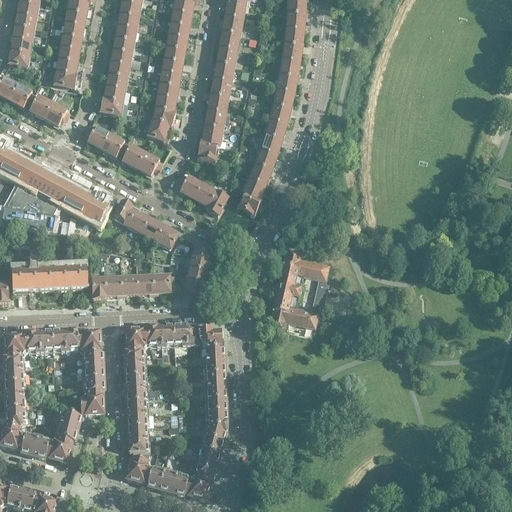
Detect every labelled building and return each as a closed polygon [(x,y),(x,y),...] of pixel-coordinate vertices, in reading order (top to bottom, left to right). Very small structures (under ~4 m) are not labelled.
[(37,10),(38,0),(21,0),(20,6),(37,10)] [(139,10),(141,0),(123,0),(122,7),(139,10)] [(305,14),(305,3),(287,2),(287,3),(289,3),(289,11),(288,18),(306,19),(306,14),(305,14)] [(86,19),(88,7),(88,6),(71,3),(69,16),(86,19)] [(191,19),(193,11),(193,7),(177,4),(174,16),(191,19)] [(241,23),(244,8),(227,4),(226,9),(228,9),(225,20),(241,23)] [(35,22),(37,10),(20,6),(18,19),(35,22)] [(137,22),(139,10),(122,7),(120,19),(137,22)] [(83,31),(85,23),(86,19),(69,16),(66,28),(83,31)] [(189,31),(191,19),(174,16),(172,28),(189,31)] [(303,35),(304,23),(305,23),(306,19),(288,18),(288,25),(287,32),(285,32),(285,33),(303,35)] [(33,34),(35,22),(18,19),(16,31),(33,34)] [(135,34),(137,22),(120,19),(118,31),(135,34)] [(238,39),(241,23),(225,20),(223,32),(222,31),(221,36),(238,39)] [(81,43),(83,31),(66,28),(64,40),(81,43)] [(187,43),(188,35),(189,31),(172,28),(170,40),(187,43)] [(30,46),(33,34),(16,31),(13,43),(30,46)] [(133,46),(135,34),(118,31),(116,43),(133,46)] [(302,46),(303,35),(285,33),(285,34),(287,34),(286,42),(286,49),(303,51),(303,46),(302,46)] [(236,55),(238,39),(221,36),(220,41),(222,41),(220,52),(236,55)] [(79,55),(80,47),(81,43),(64,40),(62,52),(79,55)] [(184,56),(187,43),(170,40),(168,52),(184,56)] [(28,58),(30,46),(13,43),(11,55),(28,58)] [(130,58),(133,46),(116,43),(113,55),(130,58)] [(299,66),(301,55),(302,55),(303,51),(286,49),(285,56),(284,63),(282,62),(281,64),(299,66)] [(77,67),(79,55),(62,52),(60,64),(77,67)] [(182,68),(184,56),(168,52),(165,65),(182,68)] [(233,71),(236,55),(220,52),(218,63),(216,63),(215,67),(233,71)] [(26,71),(28,58),(11,55),(9,67),(26,71)] [(128,70),(130,58),(113,55),(111,67),(128,70)] [(74,79),(76,71),(77,67),(60,64),(57,76),(74,80),(74,79)] [(297,78),(299,66),(281,64),(281,65),(283,65),(282,72),(281,79),(298,82),(299,78),(297,78)] [(180,80),(182,72),(182,68),(165,65),(163,77),(180,80)] [(126,82),(128,70),(111,67),(109,79),(126,82)] [(230,86),(233,71),(215,67),(215,72),(216,72),(214,83),(230,86)] [(74,92),(77,80),(77,79),(74,79),(74,80),(57,76),(55,89),(74,92)] [(178,92),(180,80),(163,77),(161,89),(178,92)] [(0,98),(9,103),(17,89),(3,82),(3,81),(0,79),(0,98)] [(124,94),(126,82),(109,79),(107,91),(124,94)] [(293,98),(296,87),(297,87),(298,82),(281,79),(279,90),(278,93),(276,93),(276,94),(293,98)] [(227,102),(230,86),(214,83),(212,94),(211,94),(210,99),(227,102)] [(31,104),(34,98),(31,96),(31,97),(17,89),(9,103),(20,109),(19,110),(23,113),(24,112),(23,112),(28,103),(31,104)] [(176,104),(177,96),(178,92),(161,89),(159,101),(176,104)] [(121,107),(124,94),(107,91),(105,103),(121,107)] [(291,109),(293,98),(276,94),(276,95),(278,96),(277,99),(276,104),(274,110),(291,114),(292,109),(291,109)] [(44,122),(51,108),(37,101),(38,100),(34,98),(31,104),(34,106),(29,115),(33,118),(34,117),(44,122)] [(224,118),(227,102),(210,99),(209,103),(210,104),(208,115),(224,118)] [(173,116),(176,104),(159,101),(156,113),(173,116)] [(119,119),(121,107),(105,103),(103,103),(103,102),(102,102),(100,116),(101,115),(119,119)] [(67,122),(70,118),(70,117),(66,115),(65,116),(51,108),(44,122),(54,128),(54,129),(58,131),(58,130),(64,120),(67,122)] [(286,129),(289,118),(290,118),(291,114),(274,110),(272,118),(271,123),(269,123),(268,124),(286,129)] [(171,130),(176,117),(173,116),(156,113),(155,120),(154,124),(169,130),(171,130)] [(221,134),(224,118),(208,115),(206,126),(205,126),(204,130),(221,134)] [(165,140),(168,132),(169,130),(154,124),(149,140),(163,145),(162,149),(166,151),(168,146),(165,145),(166,140),(165,140)] [(283,140),(286,129),(268,124),(268,125),(270,126),(268,133),(266,140),(282,145),(284,140),(283,140)] [(102,153),(109,139),(95,131),(96,131),(91,128),(89,134),(92,136),(87,146),(86,146),(90,149),(91,147),(102,153)] [(218,149),(221,134),(204,130),(203,135),(204,135),(202,146),(200,145),(200,146),(219,150),(219,149),(218,149)] [(124,154),(127,148),(124,146),(123,147),(109,139),(102,153),(112,159),(111,160),(116,162),(116,161),(121,152),(124,154)] [(276,160),(280,149),(281,149),(282,145),(266,140),(264,146),(262,153),(260,153),(259,154),(276,160)] [(91,201),(54,181),(55,180),(54,178),(49,176),(48,176),(47,177),(10,157),(13,152),(14,151),(1,145),(1,144),(0,144),(0,176),(20,187),(26,190),(48,202),(60,208),(99,229),(106,217),(110,209),(112,204),(107,201),(107,200),(106,201),(94,194),(93,195),(94,196),(91,201)] [(214,165),(217,150),(219,151),(219,150),(200,146),(197,162),(214,165)] [(137,172),(144,158),(130,150),(127,148),(124,154),(127,156),(122,165),(121,165),(125,167),(126,166),(137,172)] [(272,170),(276,160),(259,154),(259,155),(261,155),(259,161),(256,169),(272,175),(274,171),(272,170)] [(160,172),(163,167),(158,165),(144,158),(137,172),(147,178),(146,179),(151,181),(151,180),(156,170),(160,172)] [(265,189),(269,179),(270,179),(272,175),(256,169),(253,176),(251,182),(249,181),(248,183),(265,189)] [(194,203),(201,189),(188,181),(184,178),(181,183),(185,185),(179,196),(183,198),(184,197),(194,203)] [(261,200),(265,189),(248,183),(248,184),(250,184),(244,197),(243,197),(243,198),(260,205),(260,204),(262,201),(261,200)] [(26,190),(20,187),(7,213),(3,212),(1,228),(53,237),(55,222),(53,221),(60,208),(48,202),(45,209),(22,197),(26,190)] [(208,212),(217,195),(216,194),(215,196),(201,189),(194,203),(204,208),(203,209),(207,211),(208,212)] [(218,220),(228,201),(217,195),(208,212),(207,211),(206,214),(218,220)] [(254,220),(261,205),(260,204),(260,205),(243,198),(245,199),(238,213),(254,220)] [(127,230),(136,214),(137,213),(122,205),(118,213),(114,221),(127,227),(126,229),(127,230)] [(106,217),(114,221),(118,213),(110,209),(106,217)] [(142,237),(150,222),(139,217),(140,216),(136,214),(127,230),(127,231),(128,231),(129,230),(142,237)] [(155,246),(164,229),(160,227),(160,228),(150,222),(142,237),(155,244),(154,245),(155,246)] [(170,252),(178,238),(168,232),(168,231),(164,229),(155,246),(156,247),(157,245),(170,252)] [(210,263),(213,251),(195,247),(194,250),(196,250),(193,259),(210,263)] [(296,314),(304,279),(320,283),(325,284),(328,271),(299,265),(301,255),(288,252),(280,289),(281,291),(280,294),(278,295),(270,331),(283,334),(285,325),(314,331),(317,319),(312,318),(296,314)] [(11,267),(11,259),(3,259),(3,267),(11,267)] [(208,275),(210,263),(193,259),(191,271),(208,275)] [(88,292),(86,266),(38,268),(37,262),(29,262),(30,268),(11,269),(12,297),(39,296),(39,294),(88,292)] [(205,287),(208,275),(191,271),(188,284),(205,287)] [(154,298),(153,279),(152,279),(152,281),(137,282),(138,298),(149,297),(149,298),(154,298)] [(174,289),(174,281),(174,280),(154,281),(154,279),(153,279),(154,298),(158,298),(158,297),(170,296),(170,289),(174,289)] [(122,300),(121,280),(120,280),(120,282),(105,283),(105,299),(106,299),(117,299),(117,300),(122,300)] [(138,298),(137,282),(122,282),(122,280),(121,280),(122,300),(126,299),(126,298),(138,298)] [(105,299),(105,283),(91,284),(92,300),(93,300),(93,303),(106,303),(106,302),(106,299),(105,299)] [(320,283),(312,318),(317,319),(321,320),(329,285),(325,284),(320,283)] [(202,300),(205,287),(188,284),(186,293),(185,293),(184,296),(202,300)] [(186,350),(186,330),(186,329),(173,330),(174,348),(182,348),(182,350),(186,350)] [(162,351),(161,330),(147,331),(148,334),(148,347),(148,349),(157,349),(157,351),(162,351)] [(174,348),(173,330),(161,330),(162,351),(166,351),(166,349),(174,348)] [(199,347),(199,344),(199,335),(199,332),(190,330),(186,330),(186,350),(197,350),(197,347),(199,347)] [(148,347),(148,334),(144,334),(144,333),(125,334),(126,352),(127,352),(128,355),(140,355),(140,353),(143,353),(146,349),(146,347),(148,347)] [(222,352),(221,343),(223,343),(222,341),(223,340),(223,338),(222,337),(221,337),(212,337),(212,335),(210,335),(210,334),(206,333),(202,335),(199,335),(199,344),(201,344),(201,347),(205,352),(207,351),(208,353),(224,353),(224,352),(222,352)] [(65,356),(64,334),(52,335),(53,354),(61,353),(61,356),(65,356)] [(78,350),(78,337),(77,334),(64,334),(65,356),(70,355),(70,353),(78,353),(78,350)] [(53,354),(52,335),(39,336),(40,357),(44,357),(44,354),(53,354)] [(100,353),(100,335),(81,336),(81,337),(78,337),(78,350),(80,349),(80,353),(83,356),(86,355),(86,357),(100,357),(99,353),(100,353)] [(40,357),(39,336),(26,336),(26,339),(27,352),(27,355),(35,355),(35,357),(40,357)] [(27,352),(26,339),(23,339),(23,338),(4,339),(5,358),(6,358),(6,361),(20,361),(20,359),(22,359),(25,355),(25,352),(27,352)] [(224,353),(208,353),(205,354),(205,360),(203,361),(203,365),(224,364),(224,353)] [(144,363),(144,357),(143,355),(140,355),(128,355),(128,356),(124,356),(125,369),(146,368),(146,363),(144,363)] [(103,357),(100,357),(86,357),(83,358),(84,366),(81,366),(81,370),(103,369),(103,357)] [(22,369),(22,361),(20,361),(6,361),(3,361),(4,374),(25,373),(25,369),(22,369)] [(225,377),(224,364),(203,365),(203,370),(206,370),(206,378),(225,377)] [(144,381),(144,372),(146,372),(146,368),(125,369),(126,382),(144,381)] [(104,382),(103,373),(103,369),(81,370),(82,375),(84,375),(84,383),(104,382)] [(23,387),(23,378),(25,378),(25,373),(4,374),(5,387),(23,387)] [(225,390),(225,377),(206,378),(207,386),(204,386),(204,391),(225,390)] [(144,389),(144,381),(126,382),(126,394),(147,393),(147,389),(144,389)] [(104,395),(104,382),(84,383),(82,383),(82,388),(85,388),(85,396),(88,396),(101,395),(104,395)] [(24,396),(23,387),(5,387),(5,401),(26,400),(26,396),(24,396)] [(226,403),(225,390),(204,391),(204,396),(207,396),(207,404),(226,403)] [(145,406),(145,397),(148,397),(147,393),(126,394),(127,407),(145,406)] [(103,417),(103,399),(101,399),(101,395),(88,396),(88,398),(85,398),(82,402),(82,404),(80,405),(80,417),(85,417),(85,418),(103,417)] [(24,413),(24,404),(26,404),(26,400),(5,401),(6,414),(24,413)] [(227,416),(226,406),(226,403),(207,404),(205,404),(205,409),(208,408),(208,417),(227,416)] [(146,414),(145,406),(127,407),(127,419),(149,418),(148,414),(146,414)] [(38,412),(39,425),(48,424),(47,412),(38,412)] [(25,429),(25,418),(27,418),(27,413),(24,413),(6,414),(6,427),(18,430),(21,431),(25,429)] [(78,433),(81,421),(63,416),(61,424),(58,423),(57,428),(78,433)] [(227,425),(227,416),(208,417),(205,417),(205,423),(208,423),(209,429),(227,431),(228,427),(227,426),(227,425)] [(146,431),(146,422),(149,422),(149,418),(127,419),(128,432),(146,431)] [(24,440),(22,440),(23,437),(20,433),(17,432),(18,430),(6,427),(5,431),(4,431),(1,440),(1,441),(0,443),(0,449),(7,451),(17,453),(17,452),(21,453),(24,440)] [(75,446),(78,433),(57,428),(56,432),(58,433),(56,441),(59,442),(72,445),(75,446)] [(223,446),(226,437),(226,436),(227,435),(227,431),(209,429),(207,434),(204,433),(203,440),(205,441),(223,446)] [(147,439),(146,431),(128,432),(128,445),(150,444),(149,439),(147,439)] [(32,459),(38,439),(33,437),(33,440),(25,438),(24,440),(21,453),(20,456),(32,459)] [(45,463),(46,460),(49,447),(50,444),(42,442),(43,440),(38,439),(32,459),(45,463)] [(220,458),(223,446),(205,441),(203,448),(201,448),(199,452),(201,453),(220,458)] [(69,459),(72,449),(71,449),(72,445),(59,442),(58,444),(56,443),(52,445),(51,448),(49,447),(46,460),(49,461),(49,462),(59,464),(59,465),(67,467),(69,459)] [(147,457),(147,448),(150,448),(150,444),(128,445),(129,458),(132,457),(147,457)] [(217,470),(220,458),(201,453),(199,461),(197,460),(196,464),(217,470)] [(151,474),(149,474),(150,471),(147,466),(145,465),(145,464),(133,461),(131,465),(128,474),(127,475),(125,483),(133,485),(134,484),(144,487),(144,486),(148,487),(151,474)] [(213,483),(217,470),(196,464),(195,468),(197,469),(195,478),(198,478),(210,482),(213,483)] [(159,493),(164,475),(165,473),(160,471),(160,474),(152,472),(151,474),(148,487),(147,490),(159,493)] [(172,497),(177,476),(173,475),(172,477),(164,475),(159,493),(172,497)] [(184,497),(188,484),(188,481),(181,479),(181,477),(177,476),(172,497),(184,500),(185,497),(184,497)] [(208,496),(210,486),(209,486),(210,482),(198,478),(197,480),(194,480),(190,482),(190,484),(188,484),(184,497),(185,497),(188,498),(188,499),(198,501),(198,502),(206,504),(208,496)] [(7,507),(10,494),(6,493),(7,492),(0,489),(0,510),(0,511),(4,509),(5,506),(7,507)] [(18,511),(23,494),(11,491),(10,494),(7,507),(6,509),(14,511),(13,511),(18,511)] [(31,511),(35,500),(36,497),(23,494),(18,511),(31,511)] [(55,511),(57,505),(49,503),(39,500),(39,501),(35,500),(31,511),(55,511)]
